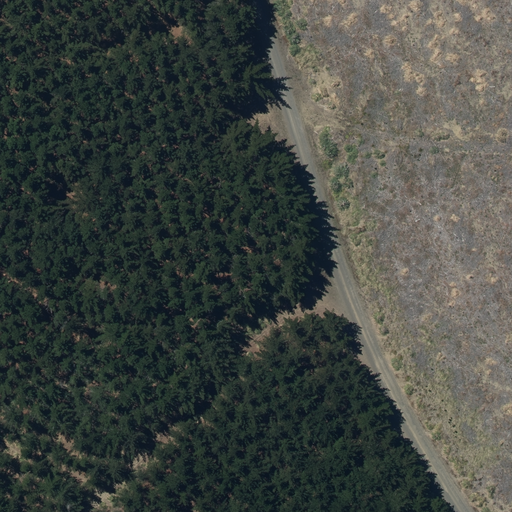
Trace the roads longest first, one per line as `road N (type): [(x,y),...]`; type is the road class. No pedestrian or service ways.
road 1 (track): [(247,0),(317,284),(449,511)]
road 2 (track): [(107,511),(317,284)]
